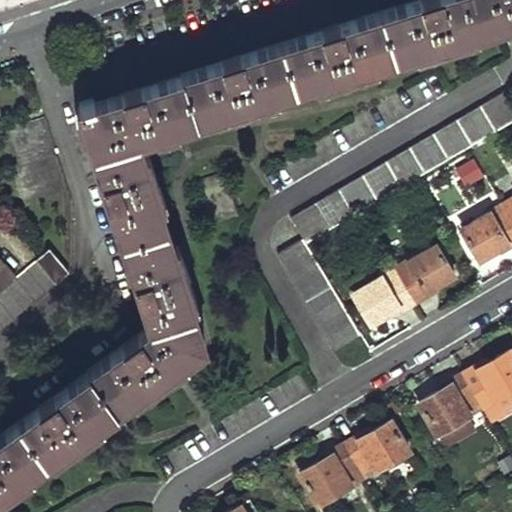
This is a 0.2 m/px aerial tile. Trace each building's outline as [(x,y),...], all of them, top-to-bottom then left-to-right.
[(143,140),(498,23),(490,0),(409,0),(80,107),(151,325),(0,434),(0,495),(207,344),(143,140)] [(511,0),(490,0),(498,23),(511,18),(511,0)] [(295,217),(309,242),(511,120),(511,98),(507,91),(295,217)] [(460,187),(482,178),(473,156),(451,164),(460,187)] [(199,182),(213,225),(242,216),(227,173),(199,182)] [(511,192),(503,197),(511,211),(511,192)] [(462,222),(480,253),(509,236),(511,240),(511,239),(511,211),(503,197),(462,222)] [(395,263),(416,298),(429,289),(426,285),(453,269),(436,238),(395,263)] [(283,257),(337,347),(362,331),(309,242),(283,257)] [(40,258),(60,281),(74,268),(55,245),(40,258)] [(0,332),(60,281),(40,258),(16,278),(0,291),(0,332)] [(0,259),(0,291),(16,278),(0,259)] [(354,287),(372,318),(399,301),(403,305),(416,298),(395,263),(354,287)] [(465,369),(484,402),(494,419),(511,407),(511,358),(507,349),(481,364),(479,361),(465,369)] [(452,382),(426,397),(443,426),(484,402),(465,369),(450,377),(452,382)] [(473,408),(443,426),(453,443),(483,425),(473,408)] [(347,440),(366,472),(405,449),(388,420),(362,435),(361,432),(347,440)] [(308,467),(326,496),(366,472),(347,440),(332,448),(335,451),(308,467)] [(249,511),(244,503),(229,511),(249,511)]
